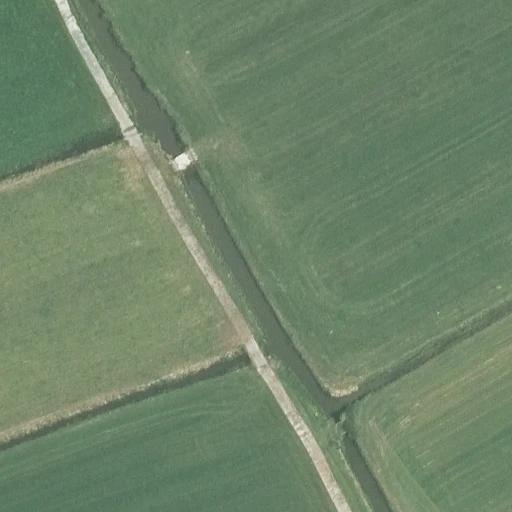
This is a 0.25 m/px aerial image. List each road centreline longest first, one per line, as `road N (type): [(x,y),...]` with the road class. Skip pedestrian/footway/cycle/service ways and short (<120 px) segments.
road 1 (track): [(311,447),(154,178)]
road 2 (track): [(154,178),(61,0)]
road 3 (track): [(154,178),(251,105)]
